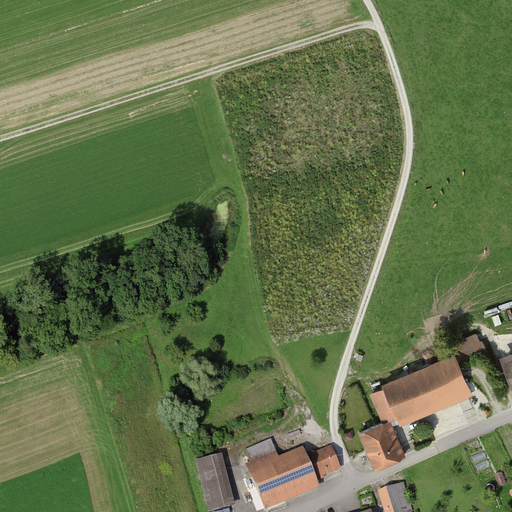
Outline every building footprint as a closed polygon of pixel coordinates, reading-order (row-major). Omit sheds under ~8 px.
[(486,350),(482,335),(461,341),(465,356),(486,350)] [(511,350),(497,357),(511,394),(511,393),(511,350)] [(472,396),(455,355),(381,385),(383,389),(370,394),(380,419),(393,414),(398,426),(472,396)] [(388,419),(357,432),(373,469),(404,456),(388,419)] [(354,432),(344,434),(347,442),(356,439),(354,432)] [(249,464),(244,466),(262,511),(316,490),(313,483),(303,458),(300,452),(277,461),(270,442),(244,452),(249,464)] [(330,447),(303,458),(313,483),(340,472),(330,447)] [(220,456),(193,463),(205,511),(210,511),(233,506),(220,456)] [(503,473),(495,475),(499,488),(507,485),(503,473)] [(413,511),(405,485),(378,493),(384,511),(413,511)]
